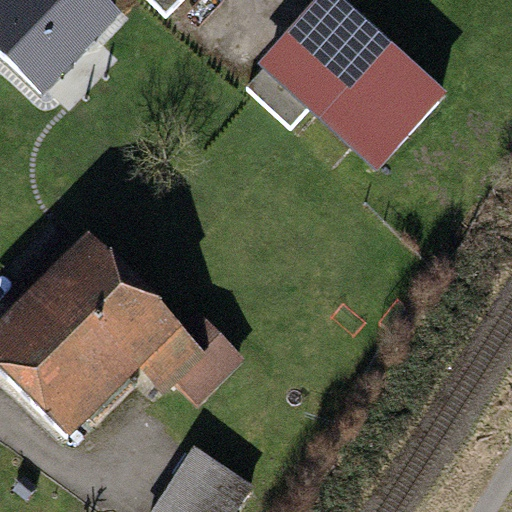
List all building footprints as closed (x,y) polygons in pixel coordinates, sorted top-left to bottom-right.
[(126,24),(102,0),(11,0),(0,11),(0,47),(51,98),(126,24)] [(151,0),(175,22),(194,0),(151,0)] [(464,103),(354,0),(345,0),(278,71),(393,179),(464,103)] [(83,236),(0,324),(0,365),(65,426),(133,352),(163,380),(186,356),(210,379),(237,350),(193,309),(178,325),(83,236)] [(160,511),(246,511),(259,489),(193,453),(160,511)]
